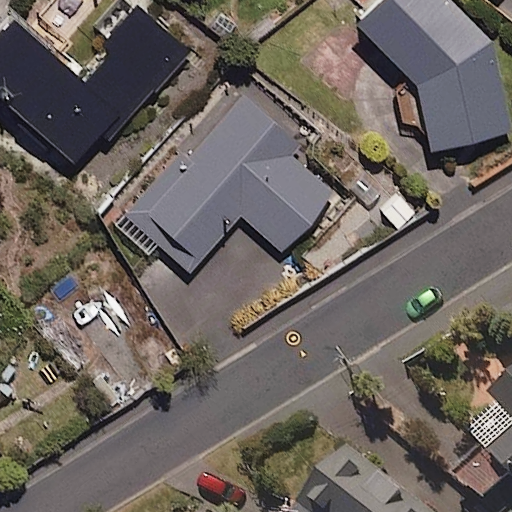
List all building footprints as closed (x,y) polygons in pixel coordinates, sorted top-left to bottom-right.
[(485,42),(443,0),(374,0),(352,22),(408,82),(428,152),(507,130),(485,42)] [(182,52),(134,7),(97,45),(107,54),(76,86),(7,20),(0,27),(0,105),(70,171),(182,52)] [(302,152),(242,95),(115,228),(146,258),(158,246),(185,272),(239,215),(278,252),(331,196),(294,161),(302,152)] [(511,389),(493,408),(502,417),(473,444),(486,458),(462,480),(490,510),(511,490),(511,389)] [(420,511),(352,458),(308,511),(420,511)]
